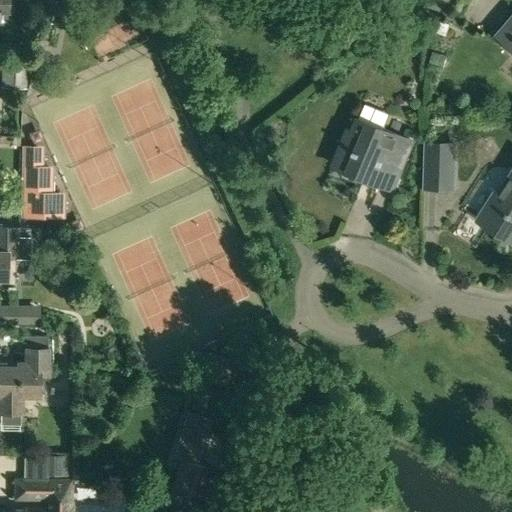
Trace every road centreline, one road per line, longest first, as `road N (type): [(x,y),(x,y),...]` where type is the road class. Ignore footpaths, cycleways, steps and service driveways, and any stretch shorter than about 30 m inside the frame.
road 1 (residential): [(313,319),(278,347),(259,385),(219,511)]
road 2 (residential): [(448,302),(355,256),(319,270),(309,285),(313,319)]
road 3 (residential): [(448,302),(361,336),(334,335),(313,319)]
